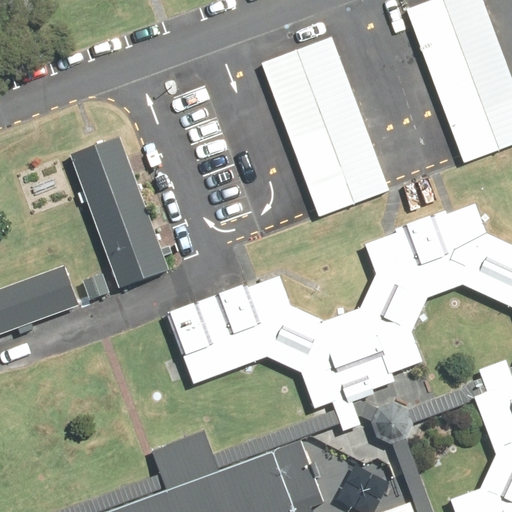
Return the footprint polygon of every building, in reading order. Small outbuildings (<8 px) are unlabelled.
[(511,73),(485,0),(415,0),(402,5),(459,159),(511,139),(511,73)] [(335,33),(257,61),(315,218),(392,190),(335,33)] [(115,139),(64,157),(114,292),(165,274),(115,139)] [(163,314),(190,387),(265,356),(299,374),(311,410),(423,371),(408,329),(424,297),(465,282),(511,303),(511,252),(480,238),(465,202),(366,242),(377,274),(361,305),(322,319),(287,307),(275,272),(163,314)] [(59,268),(0,289),(0,340),(75,312),(59,268)] [(450,500),(454,511),(511,511),(511,383),(478,396),(498,451),(485,487),(450,500)] [(411,511),(408,504),(386,511),(329,511),(300,437),(219,468),(212,448),(203,424),(148,445),(158,471),(164,487),(99,511),(411,511)]
